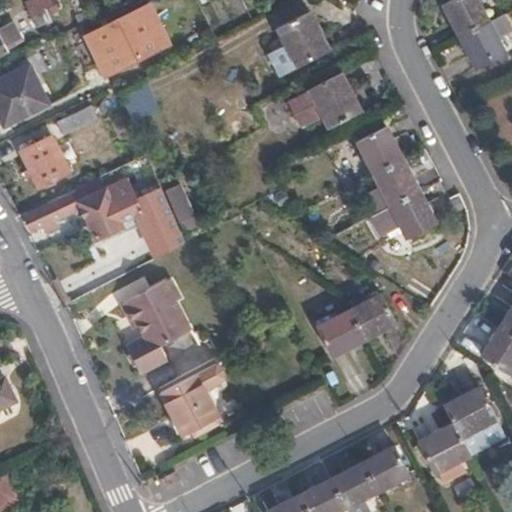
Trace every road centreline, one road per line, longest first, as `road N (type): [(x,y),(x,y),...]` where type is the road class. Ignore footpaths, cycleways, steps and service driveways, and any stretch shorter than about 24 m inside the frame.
road 1 (residential): [(174,511),(399,400),(482,259),(492,224)]
road 2 (residential): [(21,277),(126,511)]
road 3 (residential): [(492,224),(402,41),(402,0)]
